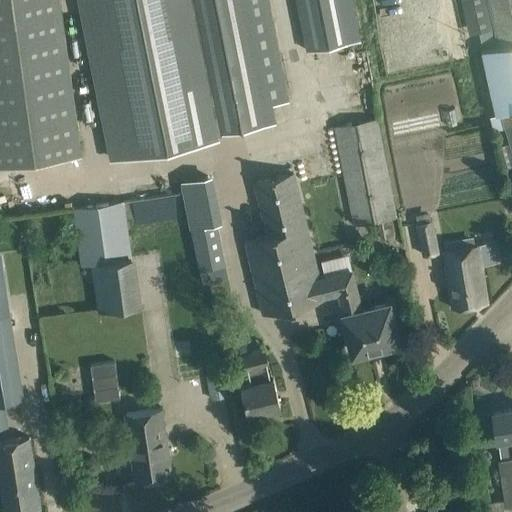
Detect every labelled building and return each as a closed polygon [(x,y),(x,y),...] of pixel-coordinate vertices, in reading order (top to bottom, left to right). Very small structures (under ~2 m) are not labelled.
[(55,0),(0,0),(0,164),(78,154),(55,0)] [(268,0),(78,0),(110,159),(219,138),(218,134),(276,122),(273,104),(289,101),(268,0)] [(360,41),(351,0),(295,0),(305,51),(360,41)] [(486,0),(461,0),(464,9),(473,7),(478,31),(493,28),(486,0)] [(494,130),(503,127),(511,157),(511,112),(504,115),(502,111),(490,114),(494,130)] [(352,224),(377,220),(381,239),(395,236),(391,217),(394,216),(375,117),(333,125),(352,224)] [(245,239),(259,294),(263,313),(324,299),(323,295),(325,294),(321,279),(295,173),(251,184),(263,235),(245,239)] [(205,175),(180,180),(189,227),(214,222),(205,175)] [(138,304),(131,257),(123,200),(73,207),(81,265),(92,263),(98,310),(138,304)] [(440,252),(433,219),(431,219),(430,211),(415,214),(417,221),(414,222),(422,256),(440,252)] [(445,250),(443,250),(449,287),(452,307),(487,301),(481,265),(495,263),(501,262),(498,242),(491,243),(475,246),(445,250)] [(230,256),(207,260),(212,286),(235,281),(230,256)] [(348,272),(321,279),(325,294),(339,291),(353,351),(398,340),(389,301),(357,309),(348,272)] [(0,404),(21,401),(8,316),(0,317),(0,427),(1,428),(0,419),(0,404)] [(280,406),(275,387),(273,377),(268,378),(265,364),(268,363),(264,349),(243,354),(246,369),(248,368),(251,381),(241,384),(249,414),(280,406)] [(114,361),(90,364),(94,399),(118,396),(114,361)] [(207,374),(207,376),(211,399),(227,396),(223,372),(207,374)] [(171,475),(168,455),(161,408),(126,413),(135,480),(171,475)] [(507,511),(507,506),(511,504),(511,408),(493,411),(506,499),(489,501),(490,511),(507,511)] [(0,441),(0,483),(4,511),(8,511),(41,507),(37,487),(30,437),(3,441),(0,441)]
